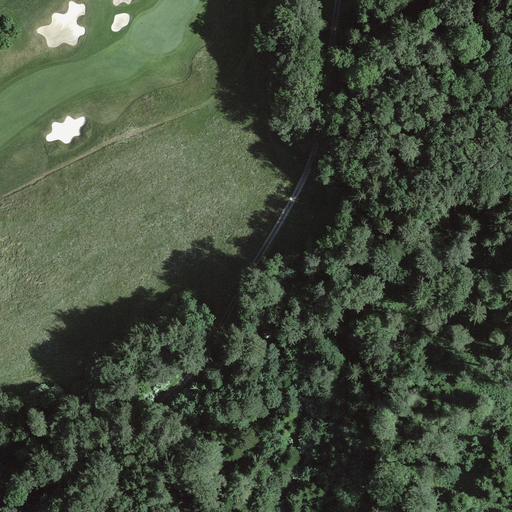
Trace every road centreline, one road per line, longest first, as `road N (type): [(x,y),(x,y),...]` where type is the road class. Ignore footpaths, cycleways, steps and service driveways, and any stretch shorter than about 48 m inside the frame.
road 1 (track): [(338,0),(318,137),(302,181),(206,355),(113,445),(68,511)]
road 2 (track): [(511,299),(461,242),(414,214),(321,215),(273,232)]
road 3 (track): [(252,274),(305,412),(279,511)]
road 4 (track): [(327,85),(424,0)]
